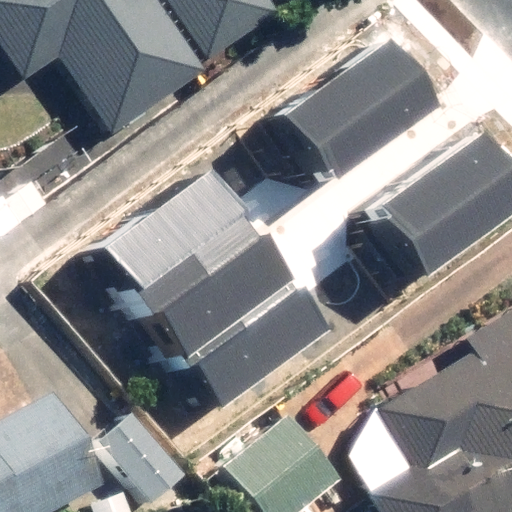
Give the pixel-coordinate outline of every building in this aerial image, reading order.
[(0,0),(0,65),(12,82),(45,59),(99,138),(190,74),(138,0),(0,0)] [(252,0),(152,0),(194,59),(261,12),(252,0)] [(391,36),(262,120),(307,188),(436,104),(391,36)] [(511,167),(484,131),(361,223),(410,288),(511,212),(511,167)] [(213,162),(83,253),(201,421),(331,331),(213,162)] [(362,501),(368,511),(508,511),(511,510),(511,306),(447,345),(455,360),(364,413),(402,478),(362,501)] [(39,396),(0,415),(0,511),(44,511),(86,492),(39,396)] [(301,511),(340,479),(286,416),(224,468),(261,511),(301,511)] [(121,420),(85,453),(136,510),(173,478),(121,420)]
